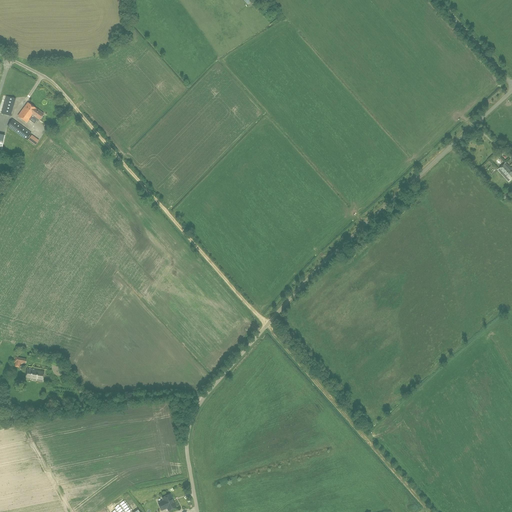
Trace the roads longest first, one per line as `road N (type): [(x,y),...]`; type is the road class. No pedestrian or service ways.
road 1 (unclassified): [(199,511),(191,423),(220,374),(325,261),(511,91)]
road 2 (track): [(267,325),(57,87),(0,53)]
road 3 (track): [(267,325),(431,511)]
